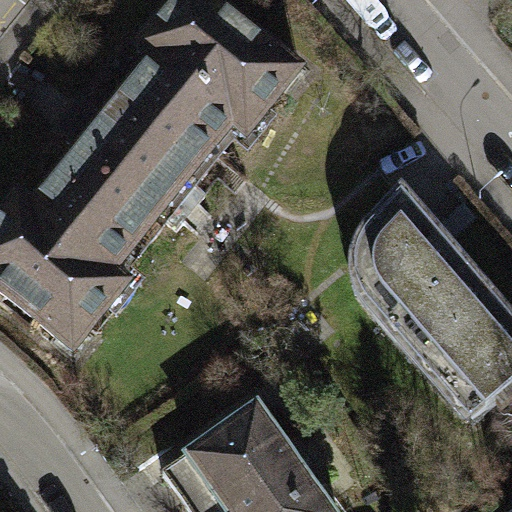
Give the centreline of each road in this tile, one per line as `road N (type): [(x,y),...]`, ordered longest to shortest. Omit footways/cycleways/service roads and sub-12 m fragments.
road 1 (residential): [(398,0),(511,127)]
road 2 (residential): [(95,511),(71,478),(0,414)]
